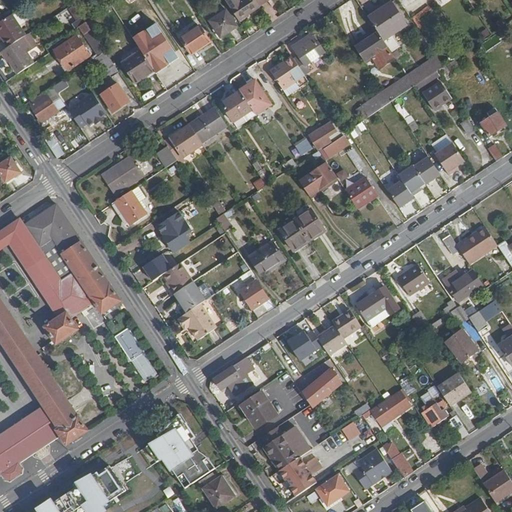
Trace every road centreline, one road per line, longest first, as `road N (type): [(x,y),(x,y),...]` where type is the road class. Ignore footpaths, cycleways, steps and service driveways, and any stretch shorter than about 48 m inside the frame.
road 1 (residential): [(511,167),(190,380)]
road 2 (residential): [(326,0),(57,182)]
road 3 (tertiary): [(190,380),(57,182)]
road 4 (residential): [(190,380),(0,508)]
road 5 (residential): [(511,418),(370,511)]
road 6 (tertiary): [(276,511),(190,380)]
